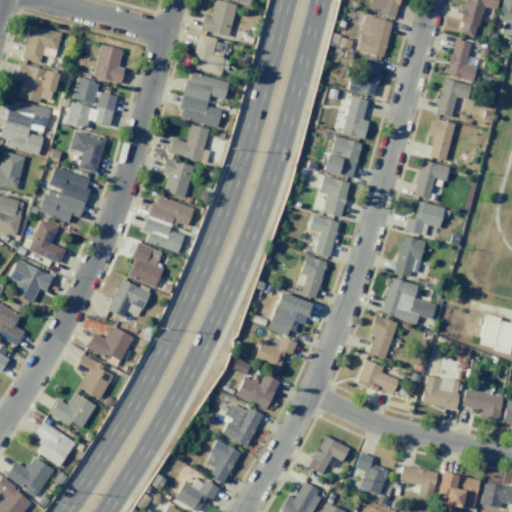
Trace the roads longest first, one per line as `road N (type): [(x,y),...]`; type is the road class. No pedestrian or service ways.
road 1 (secondary): [(284,0),(238,167),(182,312),(63,511)]
road 2 (secondary): [(103,511),(167,411),(232,278),(276,156),(317,0)]
road 3 (residential): [(247,511),(342,312),(432,0)]
road 4 (residential): [(174,0),(129,172),(100,248),(53,345),(0,427)]
road 5 (residential): [(511,453),(396,430),(308,392)]
road 6 (residential): [(32,0),(164,40)]
